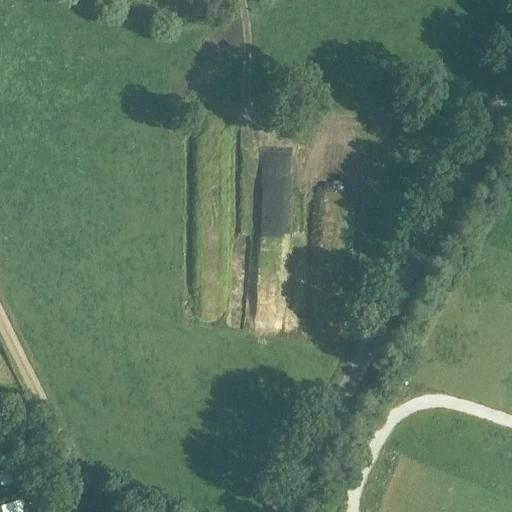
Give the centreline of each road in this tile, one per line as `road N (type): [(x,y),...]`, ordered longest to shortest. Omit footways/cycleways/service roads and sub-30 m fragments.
road 1 (tertiary): [(279,511),(511,67)]
road 2 (track): [(100,511),(0,313)]
